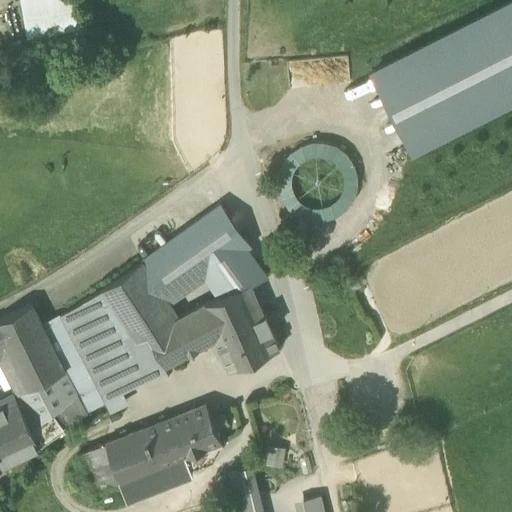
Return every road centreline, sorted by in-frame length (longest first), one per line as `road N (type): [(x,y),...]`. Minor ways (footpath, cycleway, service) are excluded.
road 1 (unclassified): [(0,309),(239,154),(231,82),(235,0)]
road 2 (unknown): [(314,345),(351,497)]
